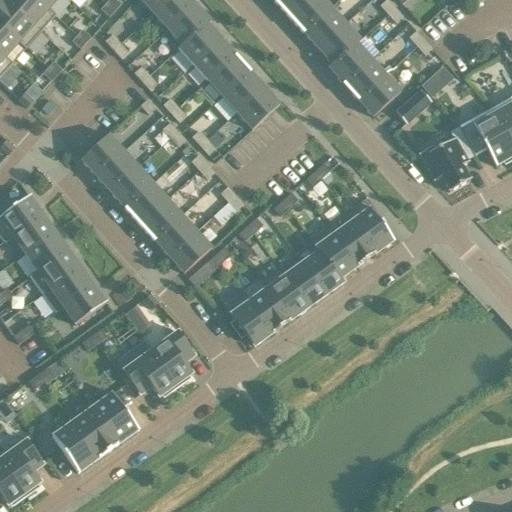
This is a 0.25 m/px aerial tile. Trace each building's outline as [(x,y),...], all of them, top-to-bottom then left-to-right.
[(47,12),(34,0),(4,0),(3,1),(40,34),(55,17),(48,11),(47,12)] [(34,0),(47,12),(48,11),(57,0),(34,0)] [(115,13),(121,6),(114,0),(110,0),(106,5),(115,13)] [(166,0),(138,0),(151,14),(166,0)] [(194,5),(189,0),(166,0),(151,14),(166,31),(194,5)] [(275,0),(273,2),(287,18),(307,0),(275,0)] [(307,0),(287,18),(302,34),(330,9),(322,0),(307,0)] [(40,34),(3,1),(0,5),(0,4),(0,27),(19,44),(18,45),(25,51),(40,34)] [(380,8),(388,16),(395,10),(387,1),(380,8)] [(115,13),(106,5),(100,11),(109,19),(115,13)] [(211,23),(194,5),(166,31),(181,47),(205,25),(207,27),(211,23)] [(344,25),(330,9),(302,34),(316,50),(344,25)] [(395,25),(403,19),(395,10),(388,16),(395,25)] [(220,42),(207,27),(205,25),(181,47),(177,50),(192,67),(220,42)] [(360,43),(344,25),(316,50),(331,66),(355,44),(357,46),(360,43)] [(19,44),(0,27),(0,56),(4,60),(5,59),(18,45),(19,44)] [(82,31),(77,37),(86,45),(91,39),(82,31)] [(409,40),(416,48),(424,42),(416,33),(409,40)] [(86,45),(77,37),(72,43),(80,51),(86,45)] [(105,43),(113,52),(120,45),(112,37),(105,43)] [(192,67),(208,84),(235,58),(220,42),(192,67)] [(424,42),(416,48),(424,57),(431,51),(424,42)] [(370,60),(357,46),(355,44),(331,66),(327,69),(342,85),(370,60)] [(121,61),(128,54),(120,45),(113,52),(121,61)] [(4,60),(0,56),(0,79),(12,66),(5,59),(4,60)] [(250,75),(235,58),(208,84),(223,100),(250,75)] [(382,74),(370,60),(342,85),(356,101),(384,76),(382,74)] [(53,63),(48,69),(57,77),(62,71),(53,63)] [(421,86),(432,98),(455,77),(445,65),(421,86)] [(389,68),(382,74),(384,76),(386,78),(392,72),(389,68)] [(57,77),(48,69),(43,75),(52,83),(57,77)] [(134,75),(142,84),(149,77),(141,69),(134,75)] [(223,100),(238,117),(266,92),(250,75),(223,100)] [(372,119),(400,94),(386,78),(384,76),(356,101),(372,119)] [(150,93),(157,86),(149,77),(142,84),(150,93)] [(421,90),(396,113),(407,125),(432,102),(421,90)] [(238,117),(251,132),(275,111),(279,107),(266,92),(238,117)] [(27,110),(33,103),(24,95),(18,102),(27,110)] [(511,99),(492,111),(511,147),(511,99)] [(49,101),(41,110),(48,117),(56,107),(49,101)] [(148,117),(155,110),(147,101),(140,108),(148,117)] [(171,116),(178,110),(170,101),(163,107),(171,116)] [(186,118),(178,110),(171,116),(179,125),(186,118)] [(505,165),(511,161),(511,147),(492,111),(459,129),(459,128),(458,129),(462,136),(474,158),(475,158),(475,157),(485,151),(495,169),(496,168),(504,163),(505,165)] [(162,132),(170,140),(177,134),(169,125),(162,132)] [(192,139),(200,148),(207,142),(199,133),(192,139)] [(170,140),(178,149),(185,143),(177,134),(170,140)] [(462,136),(455,140),(455,141),(466,162),(474,158),(462,136)] [(123,153),(108,137),(83,159),(80,162),(95,179),(123,153)] [(461,168),(468,164),(466,162),(455,141),(454,140),(434,152),(432,148),(419,155),(435,183),(441,179),(449,194),(469,182),(461,168)] [(14,150),(5,142),(0,148),(0,150),(8,157),(14,150)] [(215,150),(207,142),(200,148),(207,157),(215,150)] [(95,179),(110,195),(138,169),(123,153),(95,179)] [(191,164),(199,173),(206,166),(198,157),(191,164)] [(214,175),(206,166),(199,173),(207,181),(214,175)] [(323,166),(314,173),(321,181),(329,173),(323,166)] [(110,195),(124,211),(152,185),(138,169),(110,195)] [(312,189),(321,181),(314,173),(305,182),(312,189)] [(124,211),(139,227),(167,201),(152,185),(124,211)] [(220,196),(228,205),(235,198),(227,189),(220,196)] [(291,195),(282,203),(288,210),(297,202),(291,195)] [(29,199),(30,199),(29,198),(0,218),(0,239),(4,245),(12,239),(11,238),(42,217),(29,199)] [(243,207),(235,198),(228,205),(236,213),(243,207)] [(139,227),(153,243),(181,217),(167,201),(139,227)] [(364,202),(346,215),(375,256),(392,243),(392,244),(393,243),(364,202)] [(279,218),(288,210),(282,203),(273,211),(279,218)] [(357,268),(375,256),(346,215),(328,228),(357,268)] [(42,217),(11,238),(12,239),(24,256),(55,234),(42,217)] [(168,259),(196,234),(181,217),(153,243),(168,259)] [(256,220),(247,228),(253,235),(262,227),(256,220)] [(253,235),(247,228),(238,236),(244,243),(253,235)] [(309,241),(318,253),(319,252),(339,281),(340,280),(357,268),(328,228),(309,241)] [(24,256),(37,274),(67,252),(55,234),(24,256)] [(211,250),(196,234),(168,259),(183,276),(211,250)] [(214,257),(215,257),(221,264),(230,257),(223,249),(214,257)] [(37,274),(48,290),(49,291),(80,269),(67,252),(37,274)] [(318,253),(301,265),(325,297),(343,284),(340,280),(339,281),(319,252),(318,253)] [(214,257),(206,265),(212,272),(221,264),(215,257),(214,257)] [(284,277),(307,310),(325,297),(301,265),(284,277)] [(80,269),(49,291),(48,290),(41,296),(54,315),(62,309),(92,287),(80,269)] [(265,291),(266,290),(290,323),(307,310),(284,277),(279,269),(260,283),(265,291)] [(62,309),(74,326),(75,327),(106,305),(105,304),(92,287),(62,309)] [(0,298),(3,303),(12,297),(6,289),(0,293),(0,298)] [(272,335),(290,323),(266,290),(265,291),(249,302),(249,303),(272,335)] [(253,348),(272,335),(249,303),(249,302),(244,294),(224,308),(235,322),(231,325),(240,339),(244,336),(253,348)] [(150,296),(142,302),(151,311),(158,305),(150,296)] [(32,324),(23,331),(28,339),(37,332),(32,324)] [(23,331),(12,338),(18,346),(28,339),(23,331)] [(91,338),(96,346),(106,339),(100,331),(91,338)] [(150,353),(176,389),(189,380),(188,378),(191,375),(184,365),(194,357),(177,333),(151,352),(150,353)] [(87,353),(96,346),(91,338),(81,344),(87,353)] [(176,389),(150,353),(151,352),(144,343),(116,363),(140,396),(151,388),(158,399),(162,396),(164,398),(176,389)] [(47,369),(38,376),(43,384),(53,377),(47,369)] [(34,391),(43,384),(38,376),(28,383),(34,391)] [(92,409),(91,410),(118,446),(137,432),(137,433),(138,432),(111,395),(110,395),(111,396),(92,409)] [(3,401),(0,403),(0,417),(6,425),(16,418),(3,401)] [(98,460),(118,446),(91,410),(92,409),(89,405),(68,420),(71,424),(72,424),(98,460)] [(51,438),(78,475),(79,475),(79,474),(98,460),(72,424),(71,424),(52,438),(52,437),(51,438)] [(26,442),(0,460),(0,462),(25,498),(38,489),(37,486),(40,484),(33,473),(43,465),(26,442)] [(0,497),(7,508),(11,505),(12,507),(25,498),(0,462),(0,497)]
